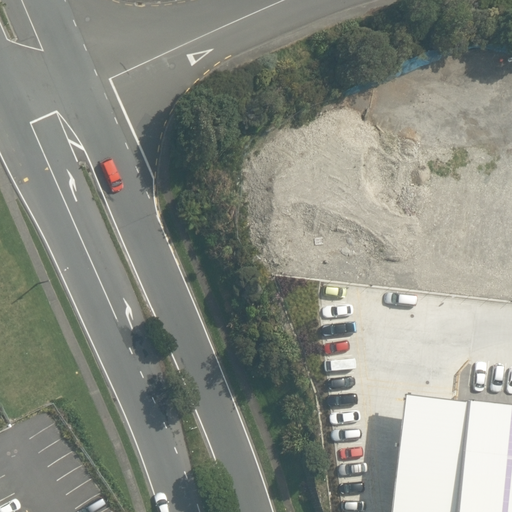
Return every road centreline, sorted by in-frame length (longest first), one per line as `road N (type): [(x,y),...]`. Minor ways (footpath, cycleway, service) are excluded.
road 1 (unclassified): [(70,82),(249,511)]
road 2 (unclassified): [(179,511),(144,410),(8,104)]
road 3 (unclassified): [(70,82),(245,0)]
